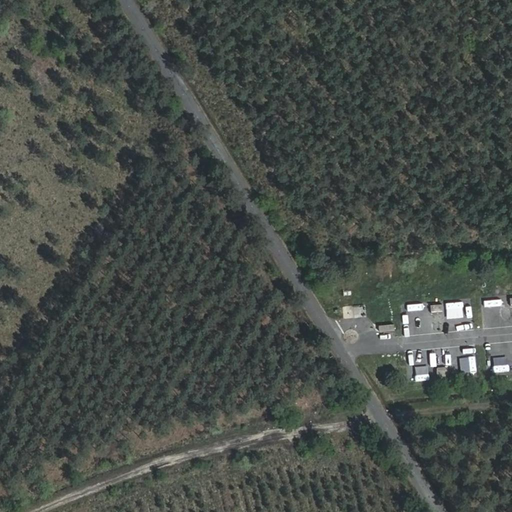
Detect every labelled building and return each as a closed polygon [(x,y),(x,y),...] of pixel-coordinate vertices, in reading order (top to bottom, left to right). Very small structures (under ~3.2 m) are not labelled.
[(488,297),(489,313),(504,312),(503,296),(488,297)] [(463,301),(448,301),(448,317),(463,316),(463,301)] [(408,307),(410,322),(425,321),(424,305),(408,307)] [(474,376),(473,361),(456,363),(457,377),(474,376)] [(414,363),(414,378),(430,378),(430,363),(414,363)]
